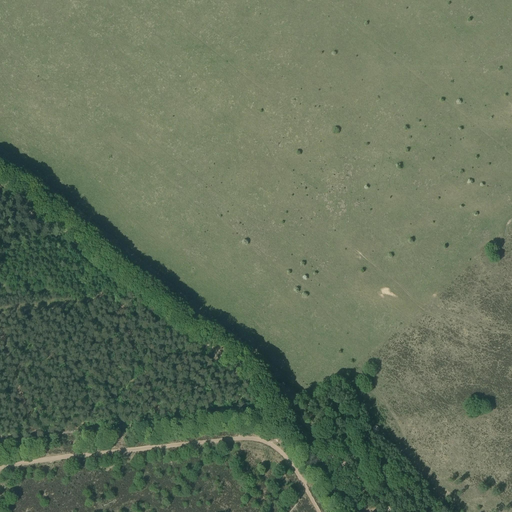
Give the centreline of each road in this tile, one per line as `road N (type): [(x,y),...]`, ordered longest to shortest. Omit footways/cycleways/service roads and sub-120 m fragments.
road 1 (track): [(0,180),(341,457)]
road 2 (track): [(286,457),(264,441),(239,439),(0,467)]
road 3 (track): [(0,332),(39,461)]
road 4 (track): [(0,313),(106,299),(119,277)]
